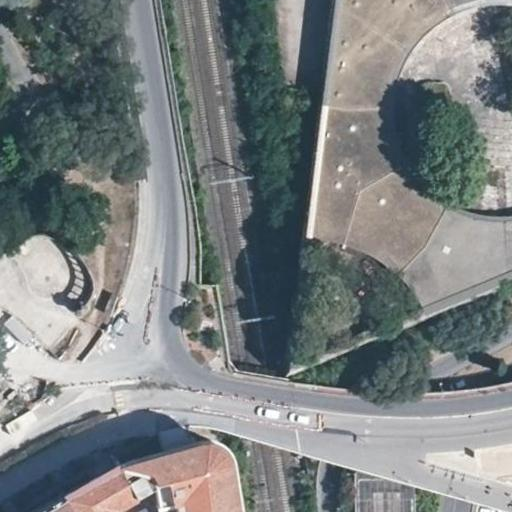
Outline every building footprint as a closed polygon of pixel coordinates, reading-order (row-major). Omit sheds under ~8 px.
[(404,275),(416,290),(426,304),(511,269),(511,0),(349,0),(322,223),(336,227),(359,236),(374,245),(389,259),(404,275)] [(238,511),(229,456),(227,450),(224,445),(221,441),(218,439),(214,438),(209,437),(200,438),(177,445),(149,454),(128,461),(117,465),(150,469),(156,480),(158,500),(175,499),(176,511),(181,511),(180,511),(238,511)] [(156,480),(150,469),(117,465),(89,480),(64,495),(73,511),(119,511),(117,507),(156,480)] [(412,511),(412,485),(354,467),(354,511),(412,511)] [(119,511),(139,511),(158,500),(156,480),(117,507),(119,511)] [(73,511),(64,495),(34,511),(73,511)]
